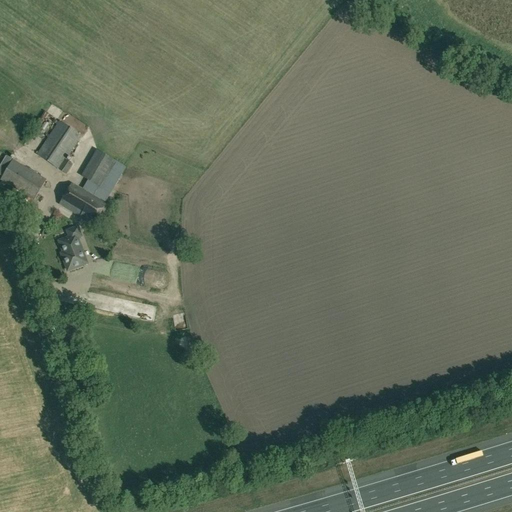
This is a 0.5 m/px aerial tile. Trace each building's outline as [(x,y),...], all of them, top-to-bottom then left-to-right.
[(66,174),(73,165),(65,160),(81,136),(60,122),(38,155),(66,174)] [(100,187),(115,161),(97,151),(82,176),(100,187)] [(6,156),(0,166),(0,175),(2,176),(12,159),(6,156)] [(34,200),(46,180),(13,161),(1,180),(34,200)] [(93,227),(107,204),(73,184),(60,205),(81,217),(80,219),(93,227)] [(68,271),(87,264),(77,238),(82,237),(78,227),(69,231),(72,238),(68,239),(68,241),(61,243),(60,245),(62,250),(63,251),(66,259),(64,260),(65,262),(64,263),(66,268),(67,269),(68,271)]
